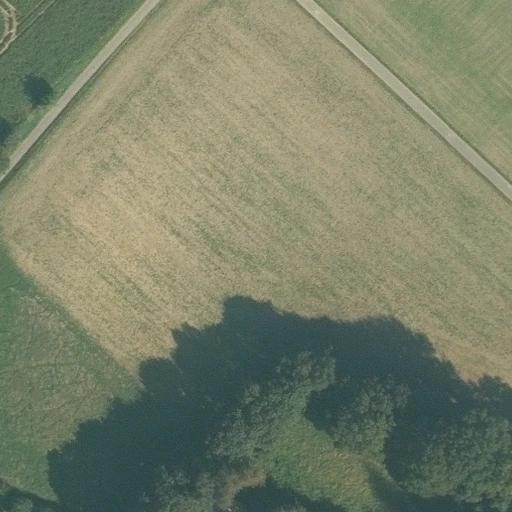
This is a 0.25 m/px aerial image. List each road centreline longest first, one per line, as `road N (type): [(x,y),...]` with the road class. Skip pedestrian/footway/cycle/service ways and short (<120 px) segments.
road 1 (track): [(297,0),(511,197)]
road 2 (track): [(152,0),(0,170)]
